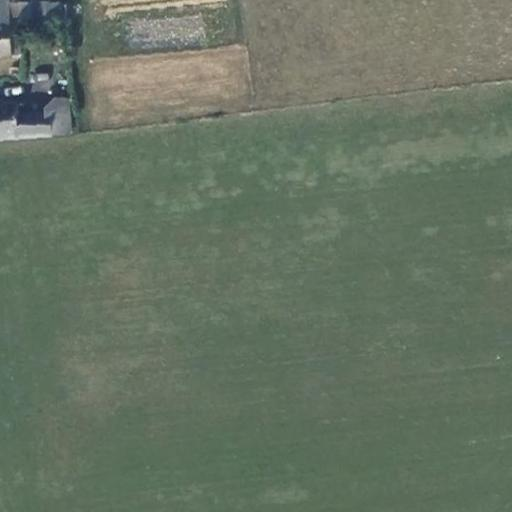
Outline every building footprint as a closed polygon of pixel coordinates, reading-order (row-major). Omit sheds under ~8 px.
[(0,0),(0,19),(9,19),(8,0),(0,0)] [(64,27),(65,1),(46,0),(11,0),(10,24),(64,27)] [(0,56),(10,56),(9,19),(0,19),(0,56)] [(47,100),(49,115),(49,117),(68,116),(67,98),(47,100)] [(24,105),(15,106),(16,117),(25,117),(24,105)] [(0,107),(0,139),(50,135),(49,117),(49,115),(25,117),(16,117),(15,106),(0,107)] [(68,116),(49,117),(50,135),(70,133),(68,116)]
